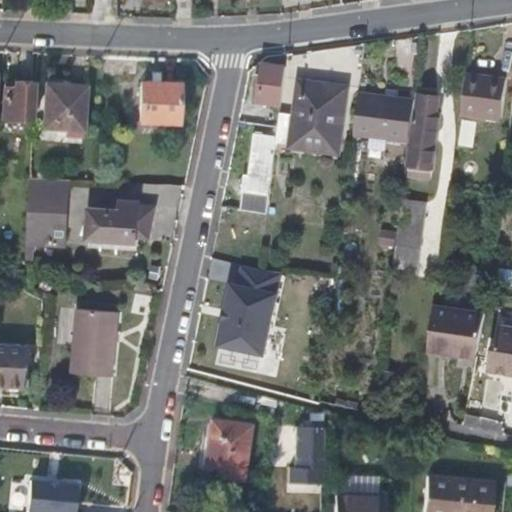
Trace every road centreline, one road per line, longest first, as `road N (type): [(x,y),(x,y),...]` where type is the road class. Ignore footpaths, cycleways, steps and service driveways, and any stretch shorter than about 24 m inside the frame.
road 1 (residential): [(150,445),(235,38)]
road 2 (residential): [(235,38),(511,3)]
road 3 (residential): [(0,28),(235,38)]
road 4 (residential): [(0,431),(150,445)]
